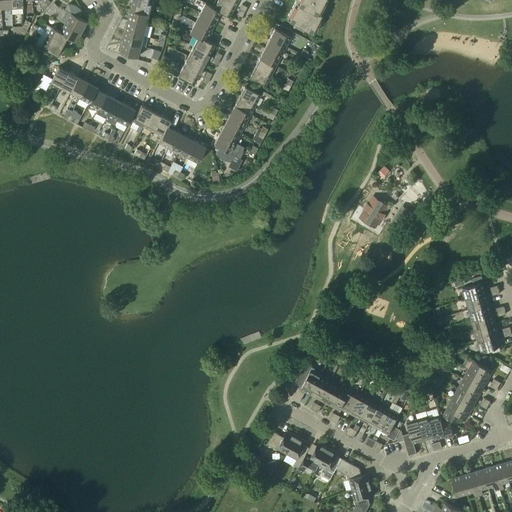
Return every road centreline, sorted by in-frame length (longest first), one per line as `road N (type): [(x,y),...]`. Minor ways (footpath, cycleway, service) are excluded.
road 1 (residential): [(99,0),(107,19),(94,42),(99,58),(199,107),(211,101),(263,0)]
road 2 (residential): [(393,468),(282,406)]
